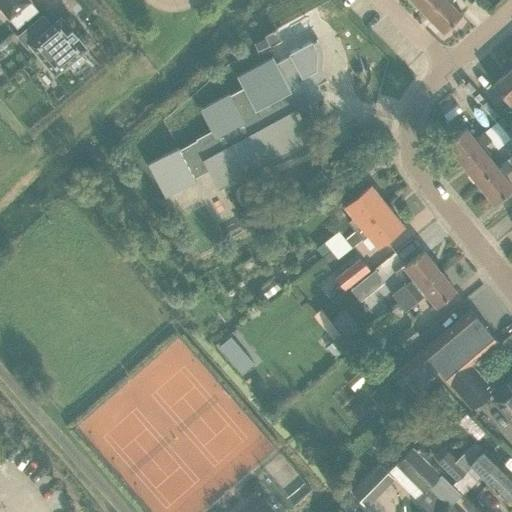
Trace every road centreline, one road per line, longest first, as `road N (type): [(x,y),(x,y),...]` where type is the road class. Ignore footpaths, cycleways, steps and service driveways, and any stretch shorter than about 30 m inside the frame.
road 1 (unclassified): [(511,286),(411,163),(415,102),(447,67)]
road 2 (track): [(0,377),(117,511)]
